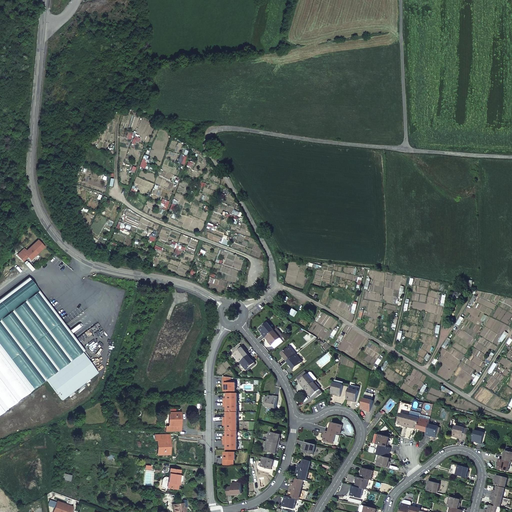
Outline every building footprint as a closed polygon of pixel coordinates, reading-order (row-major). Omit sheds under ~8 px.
[(46,247),(38,239),(24,252),(29,257),(32,260),(46,247)] [(24,261),(29,257),(24,252),(23,250),(18,255),(24,261)] [(0,299),(0,320),(2,319),(15,309),(27,300),(40,290),(30,277),(0,299)] [(40,290),(27,300),(73,360),(83,352),(85,350),(77,339),(66,325),(46,298),(40,290)] [(73,360),(27,300),(15,309),(60,369),(73,360)] [(60,369),(15,309),(2,319),(47,379),(60,369)] [(0,342),(35,388),(47,379),(2,319),(0,320),(0,342)] [(262,334),(265,338),(266,337),(274,330),(268,323),(260,330),(263,333),(262,334)] [(283,336),(277,328),(274,330),(281,338),(283,336)] [(281,338),(274,330),(266,337),(269,341),(268,342),(272,346),(281,338)] [(35,388),(0,342),(0,368),(22,398),(35,388)] [(240,362),(249,355),(246,351),(245,351),(241,345),(238,348),(240,350),(234,355),(240,362)] [(288,361),(296,355),(290,347),(282,354),(285,357),(284,358),(287,362),(288,361)] [(98,372),(83,352),(73,360),(60,369),(47,379),(62,399),(98,372)] [(253,359),(249,355),(240,362),(246,370),(255,363),(252,359),(253,359)] [(303,362),(296,355),(288,361),(291,365),(290,366),(293,370),(303,362)] [(22,398),(0,368),(0,397),(8,408),(22,398)] [(308,375),(314,382),(317,380),(312,373),(310,372),(308,375)] [(306,389),(314,382),(308,375),(308,374),(303,378),(299,381),(302,385),(301,385),(305,390),(306,389)] [(320,390),(314,382),(306,389),(309,393),(308,393),(311,397),(320,390)] [(334,383),(332,393),(331,393),(336,394),(336,396),(341,397),(344,386),(343,386),(334,383)] [(217,387),(215,387),(215,402),(235,402),(235,409),(253,409),(252,391),(225,392),(224,387),(221,387),(221,384),(217,384),(217,387)] [(359,391),(349,389),(347,399),(351,400),(351,401),(356,403),(359,391)] [(320,390),(311,397),(314,400),(323,393),(320,390)] [(273,397),(268,396),(266,407),(276,408),(278,397),(273,396),(273,397)] [(0,414),(8,408),(0,397),(0,414)] [(373,401),(364,398),(361,409),(366,410),(366,411),(370,412),(373,401)] [(182,432),(182,411),(169,411),(169,426),(166,426),(165,431),(182,432)] [(402,426),(407,428),(410,416),(401,414),(398,424),(402,425),(402,426)] [(417,429),(420,418),(410,416),(407,428),(412,429),(412,427),(417,429)] [(430,421),(420,418),(417,429),(422,430),(422,431),(427,433),(429,424),(430,421)] [(337,434),(340,435),(343,425),(332,423),(331,427),(329,427),(328,432),(337,434)] [(427,433),(426,436),(431,437),(431,436),(436,437),(436,436),(438,427),(429,424),(427,433)] [(457,438),(466,440),(469,429),(456,425),(453,436),(457,437),(457,438)] [(484,433),(475,430),(472,440),(477,441),(476,443),(482,444),(484,433)] [(328,432),(325,431),(324,436),(325,436),(324,441),(334,444),(337,434),(328,432)] [(271,432),(268,442),(280,445),(281,440),(280,440),(281,435),(271,432)] [(171,455),(170,434),(155,434),(155,440),(158,440),(158,455),(171,455)] [(380,445),(388,447),(390,442),(388,442),(390,437),(379,435),(377,444),(378,444),(380,445)] [(280,445),(268,442),(265,451),(276,454),(277,449),(278,450),(280,445)] [(316,446),(305,443),(304,447),(305,448),(303,453),(314,455),(316,446)] [(390,453),(392,448),(388,447),(380,445),(378,454),(378,455),(380,456),(388,458),(389,453),(390,453)] [(510,462),(511,462),(511,452),(506,451),(505,455),(504,455),(502,460),(510,462)] [(389,463),(390,458),(388,458),(380,456),(377,465),(388,468),(390,463),(389,463)] [(275,460),(264,457),(262,462),(258,461),(257,467),(257,468),(257,469),(259,471),(269,473),(270,469),(272,470),(273,465),(274,465),(275,460)] [(498,469),(508,472),(510,462),(502,460),(499,459),(498,464),(499,465),(498,469)] [(300,464),(298,469),(309,471),(311,462),(304,460),(303,465),(300,464)] [(468,472),(469,468),(458,465),(456,475),(468,478),(469,473),(468,472)] [(170,468),(169,477),(166,476),(164,477),(162,479),(161,485),(162,488),(164,489),(167,489),(168,488),(178,489),(179,482),(183,482),(183,475),(181,475),(182,470),(170,468)] [(371,480),(373,471),(362,468),(361,473),(362,473),(360,478),(368,480),(371,480)] [(299,479),(304,480),(306,481),(309,471),(298,469),(297,474),(300,475),(299,479)] [(64,473),(63,479),(71,481),(73,475),(64,473)] [(505,488),(508,478),(496,475),(495,480),(496,480),(495,485),(498,486),(505,488)] [(368,480),(360,478),(357,477),(356,482),(357,482),(356,487),(364,489),(366,489),(368,480)] [(291,487),(301,490),(304,480),(299,479),(297,478),(296,480),(295,483),(292,482),(291,487)] [(427,491),(437,493),(440,484),(428,481),(427,486),(428,486),(427,491)] [(241,483),(232,484),(232,487),(227,487),(227,496),(237,495),(237,494),(242,494),(241,483)] [(364,489),(356,487),(352,486),(351,491),(352,491),(351,496),(361,499),(364,489)] [(503,498),(505,488),(498,486),(497,491),(494,490),(492,495),(503,498)] [(297,499),(299,500),(301,490),(291,487),(289,492),(293,493),(292,498),(297,499)] [(503,498),(492,495),(491,500),(494,501),(493,506),(498,507),(500,507),(503,498)] [(292,498),(286,497),(285,501),(284,501),(282,506),(294,509),(297,499),(292,498)] [(461,499),(450,497),(448,506),(451,507),(459,509),(461,504),(460,504),(461,499)] [(71,511),(73,507),(57,501),(52,511),(71,511)] [(185,511),(185,507),(184,508),(183,503),(173,505),(173,511),(185,511)]
